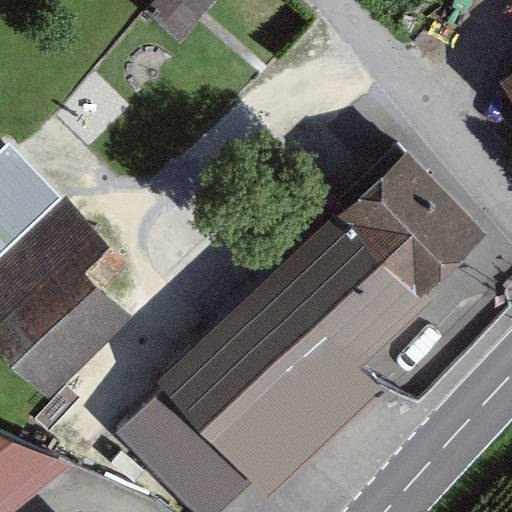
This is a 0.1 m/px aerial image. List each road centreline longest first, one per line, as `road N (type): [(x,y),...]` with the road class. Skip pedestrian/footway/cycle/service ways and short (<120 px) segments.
road 1 (residential): [(329,0),(511,188)]
road 2 (secondary): [(511,396),(416,511)]
